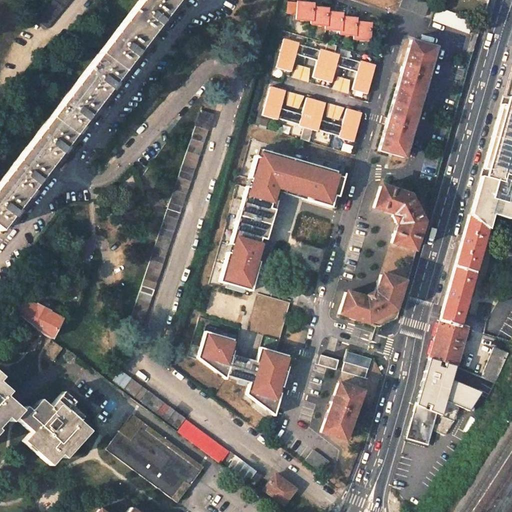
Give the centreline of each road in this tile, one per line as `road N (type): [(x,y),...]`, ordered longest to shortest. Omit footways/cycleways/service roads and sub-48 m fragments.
road 1 (secondary): [(407,352),(509,0)]
road 2 (residential): [(318,324),(402,18)]
road 3 (secondary): [(361,511),(407,352)]
road 4 (residential): [(318,324),(290,421),(332,455)]
